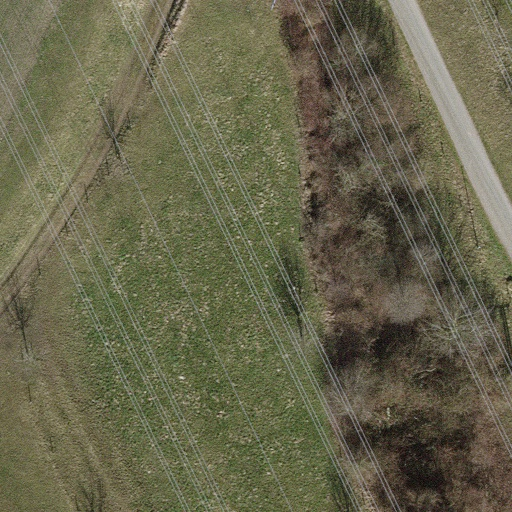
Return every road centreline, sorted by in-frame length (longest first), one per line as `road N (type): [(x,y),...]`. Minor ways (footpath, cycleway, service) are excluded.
road 1 (track): [(0,299),(92,156),(164,0)]
road 2 (track): [(511,232),(400,0)]
